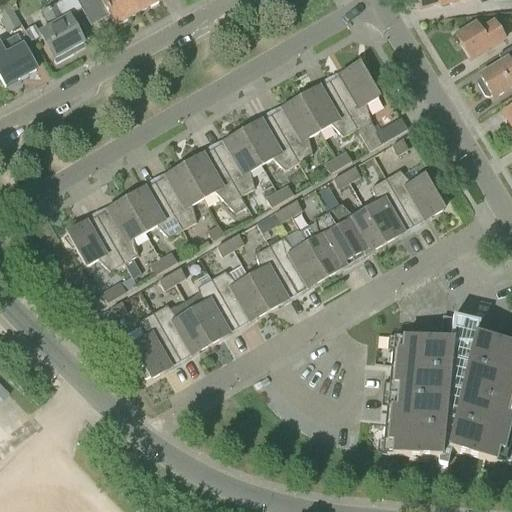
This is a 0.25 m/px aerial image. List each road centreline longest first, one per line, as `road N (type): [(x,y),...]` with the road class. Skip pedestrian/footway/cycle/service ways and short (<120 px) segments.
road 1 (residential): [(0,215),(374,1)]
road 2 (residential): [(505,216),(171,414)]
road 3 (unclassified): [(311,511),(208,485),(136,436),(0,297)]
road 4 (residential): [(239,0),(0,130)]
road 5 (residential): [(505,216),(374,1)]
